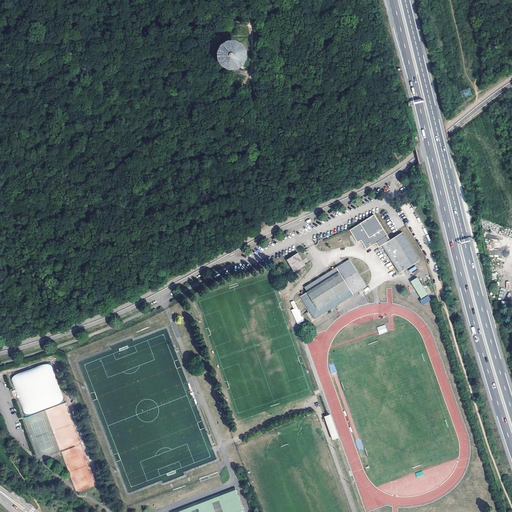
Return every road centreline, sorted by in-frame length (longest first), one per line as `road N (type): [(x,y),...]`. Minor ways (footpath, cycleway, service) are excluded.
road 1 (tertiary): [(511,83),(379,184),(133,307),(0,353)]
road 2 (motorway): [(393,0),(475,330),(511,445)]
road 3 (motorway): [(511,411),(405,0)]
road 4 (track): [(511,506),(430,256),(392,186)]
road 5 (track): [(268,235),(250,0)]
